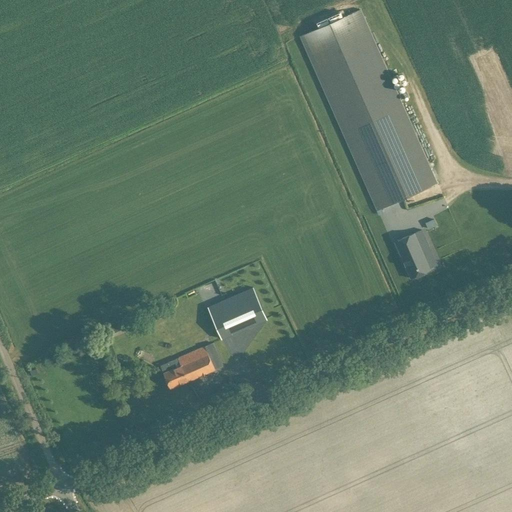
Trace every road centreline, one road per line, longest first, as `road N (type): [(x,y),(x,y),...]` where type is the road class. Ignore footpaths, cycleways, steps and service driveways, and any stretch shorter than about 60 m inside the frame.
road 1 (unclassified): [(61,487),(511,289)]
road 2 (track): [(61,487),(0,343)]
